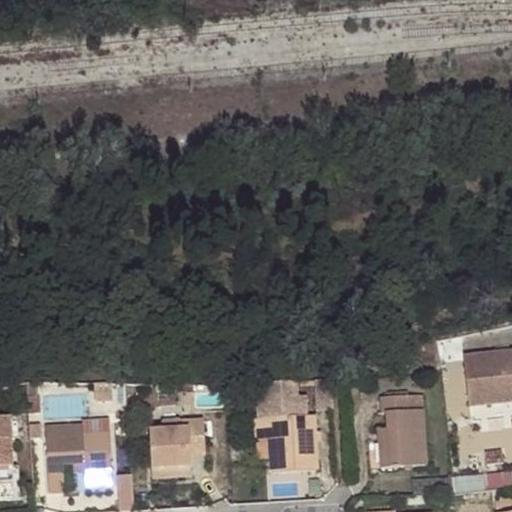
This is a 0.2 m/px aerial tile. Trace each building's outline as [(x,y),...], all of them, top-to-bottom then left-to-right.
[(511,353),(466,358),(471,409),(511,404),(511,353)] [(332,410),(330,380),(315,381),(316,411),(332,410)] [(420,380),(407,381),(409,397),(421,396),(420,380)] [(409,397),(407,381),(378,384),(381,414),(386,414),(387,430),(388,438),(378,439),(380,470),(425,466),(421,396),(409,397)] [(26,384),(27,399),(38,398),(37,391),(37,383),(26,384)] [(274,383),(254,384),(256,420),(268,420),(270,440),(272,474),(316,471),(314,417),(291,418),(290,398),(282,399),(275,399),(274,383)] [(282,383),(274,383),(275,399),(282,399),(282,383)] [(191,395),(193,386),(183,385),(182,394),(191,395)] [(174,396),(160,397),(160,407),(174,406),(174,396)] [(9,419),(0,419),(0,468),(12,468),(9,419)] [(203,419),(165,422),(166,430),(159,431),(149,431),(151,469),(191,467),(190,456),(204,455),(203,419)] [(268,420),(256,420),(253,420),(254,441),(270,440),(268,420)] [(109,424),(81,424),(81,428),(82,437),(109,436),(109,424)] [(82,437),(81,428),(45,429),(48,494),(64,493),(62,467),(72,466),(82,466),(83,474),(83,489),(111,488),(111,473),(109,436),(82,437)] [(388,438),(387,430),(378,430),(378,439),(388,438)] [(82,466),(72,466),(72,475),(83,474),(82,466)] [(191,478),(191,467),(151,469),(151,480),(191,478)] [(119,509),(133,508),(131,473),(117,474),(119,509)] [(451,495),(441,496),(442,511),(452,511),(451,495)]
